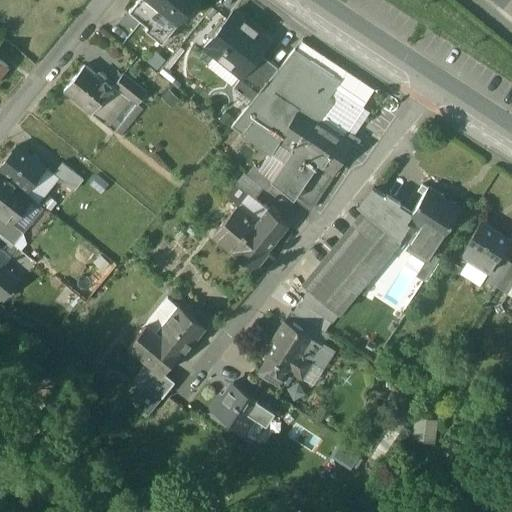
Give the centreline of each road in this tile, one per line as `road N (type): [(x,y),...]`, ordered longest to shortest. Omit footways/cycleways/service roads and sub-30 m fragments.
road 1 (residential): [(433,77),(182,392)]
road 2 (residential): [(108,0),(0,129)]
road 3 (tertiary): [(433,77),(320,0)]
